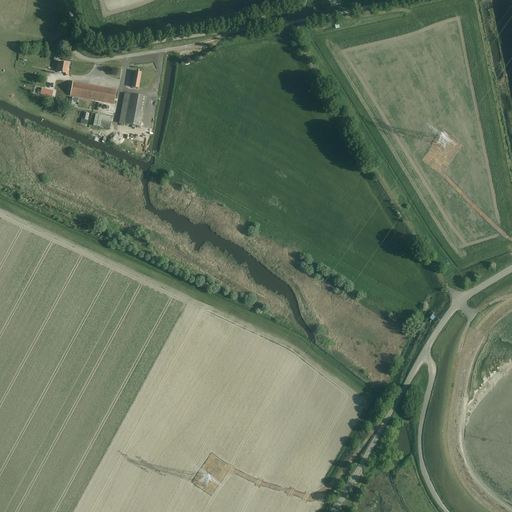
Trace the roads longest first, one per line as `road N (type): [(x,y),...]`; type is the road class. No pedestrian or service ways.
road 1 (unclassified): [(68,11),(84,42),(102,49),(401,0)]
road 2 (track): [(288,23),(458,301)]
road 3 (unclassified): [(335,511),(423,352)]
road 4 (unclassified): [(446,511),(421,456),(433,367),(423,352)]
road 5 (unclassified): [(423,352),(458,301),(511,269)]
